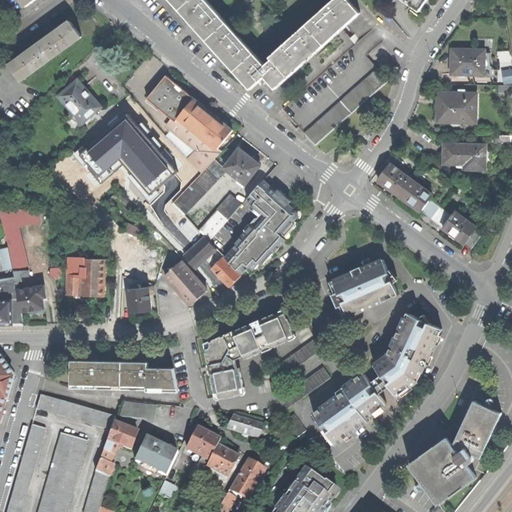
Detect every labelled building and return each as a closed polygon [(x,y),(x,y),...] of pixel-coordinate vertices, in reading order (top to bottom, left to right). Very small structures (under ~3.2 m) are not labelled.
[(171,0),(180,10),(191,0),(171,0)] [(207,40),(227,22),(207,0),(191,0),(180,10),(193,25),(207,40)] [(349,0),(334,0),(307,25),(325,45),(330,40),(343,29),(351,22),(361,13),(349,0)] [(403,0),(416,8),(421,0),(403,0)] [(421,0),(416,8),(419,10),(425,0),(421,0)] [(51,34),(40,42),(52,58),(82,37),(70,21),(56,31),(51,34)] [(227,22),(207,40),(220,54),(234,70),(254,53),(227,22)] [(273,59),(289,77),(325,45),(307,25),(277,51),(271,57),(273,59)] [(343,29),(330,40),(337,49),(351,37),(343,29)] [(363,51),(367,55),(372,50),(362,38),(356,43),(363,51)] [(10,64),(21,80),(52,58),(40,42),(29,50),(24,54),(10,64)] [(363,51),(356,43),(283,108),(306,133),(378,68),(372,61),(367,55),(363,51)] [(451,47),(452,75),(488,74),(487,46),(451,47)] [(254,53),(234,70),(250,89),(261,80),(265,76),(268,79),(276,88),(289,77),(273,59),(265,65),(254,53)] [(389,80),(378,68),(306,133),(316,145),(350,115),(389,80)] [(166,76),(147,99),(176,122),(179,118),(194,99),(166,76)] [(79,80),(60,96),(75,114),(76,113),(83,122),(95,111),(101,107),(88,92),(79,80)] [(481,122),(480,89),(437,90),(438,123),(481,122)] [(213,113),(194,99),(179,118),(218,149),(233,130),(213,113)] [(73,116),(65,122),(75,134),(98,115),(95,111),(83,122),(76,113),(75,114),(73,116)] [(75,154),(100,183),(123,164),(130,171),(149,194),(167,179),(176,171),(168,163),(173,158),(164,148),(159,152),(158,150),(162,146),(153,136),(149,140),(145,135),(149,131),(141,122),(137,125),(126,113),(120,119),(117,116),(107,125),(110,128),(85,150),(83,148),(75,154)] [(222,152),(218,149),(179,118),(176,122),(170,128),(197,149),(189,159),(202,172),(206,168),(215,159),(222,152)] [(445,153),(445,164),(465,164),(465,169),(486,169),(487,144),(445,144),(445,153)] [(240,148),(225,168),(227,170),(246,184),(261,165),(250,156),(240,148)] [(215,159),(206,168),(218,179),(227,170),(225,168),(215,159)] [(400,196),(412,180),(390,164),(378,180),(383,184),(385,183),(389,186),(393,189),(392,190),(400,196)] [(218,179),(206,168),(202,172),(173,203),(184,214),(218,179)] [(228,261),(243,274),(250,266),(254,270),(272,250),(284,236),(283,234),(301,214),(263,180),(247,198),(263,212),(257,219),(256,218),(251,223),(252,225),(257,229),(228,261)] [(408,202),(409,200),(413,203),(417,206),(416,207),(421,211),(430,200),(433,195),(412,180),(400,196),(408,202)] [(199,230),(211,240),(242,205),(231,195),(199,230)] [(425,214),(434,203),(430,200),(421,211),(425,214)] [(425,214),(432,220),(441,208),(434,203),(425,214)] [(14,268),(16,277),(21,276),(29,276),(18,226),(14,208),(0,207),(0,210),(3,225),(9,248),(14,268)] [(14,208),(18,226),(25,223),(40,223),(41,210),(14,208)] [(441,208),(432,220),(439,225),(448,213),(441,208)] [(452,216),(443,228),(449,232),(450,230),(454,233),(458,236),(457,238),(465,244),(477,227),(455,211),(452,216)] [(443,228),(452,216),(448,213),(439,225),(443,228)] [(128,225),(125,231),(141,238),(144,232),(128,225)] [(288,239),(284,236),(272,250),(275,253),(282,245),(288,239)] [(184,256),(195,268),(216,249),(205,237),(184,256)] [(3,249),(5,269),(14,268),(9,248),(3,249)] [(212,268),(229,287),(235,281),(241,275),(224,257),(212,268)] [(80,295),(82,258),(70,258),(68,295),(80,295)] [(90,296),(104,296),(106,260),(82,258),(80,295),(90,296)] [(345,278),(344,275),(331,281),(333,287),(336,292),(332,294),(333,294),(338,307),(341,305),(346,316),(355,313),(359,311),(357,306),(362,304),(364,309),(385,300),(383,296),(398,290),(394,282),(389,270),(384,258),(362,267),(353,271),(349,273),(350,276),(345,278)] [(166,275),(191,305),(200,298),(208,291),(182,261),(166,275)] [(63,267),(58,267),(50,268),(51,273),(51,274),(55,280),(63,273),(63,267)] [(0,324),(6,324),(25,324),(23,312),(19,290),(17,282),(16,277),(14,268),(5,269),(7,278),(0,278),(0,324)] [(390,269),(389,270),(394,282),(398,279),(390,269)] [(142,289),(143,281),(123,276),(123,291),(129,290),(138,289),(138,286),(141,286),(142,289)] [(19,290),(23,312),(34,310),(46,308),(44,298),(48,297),(45,285),(19,290)] [(129,290),(131,312),(141,311),(152,310),(150,294),(149,288),(142,289),(141,286),(138,286),(138,289),(129,290)] [(398,290),(383,296),(385,300),(399,294),(398,290)] [(357,316),(355,313),(346,316),(341,305),(338,307),(337,307),(339,313),(340,312),(344,321),(357,316)] [(218,391),(220,398),(225,397),(237,394),(242,393),(241,387),(242,387),(239,368),(237,368),(235,359),(244,355),(245,357),(263,349),(262,347),(271,344),(271,345),(289,338),(289,336),(294,334),(292,328),(288,318),(286,313),(285,312),(279,315),(262,323),(261,323),(260,322),(259,321),(258,321),(257,321),(255,321),(254,322),(254,324),(254,326),(253,326),(235,333),(227,337),(211,343),(210,347),(213,363),(213,364),(212,365),(211,366),(210,367),(210,368),(210,370),(211,371),(213,371),(214,371),(215,372),(218,391)] [(260,319),(262,323),(279,315),(278,312),(260,319)] [(393,343),(396,344),(411,314),(407,312),(393,343)] [(432,350),(435,343),(439,334),(442,328),(430,323),(419,317),(411,314),(396,344),(394,350),(381,360),(374,364),(379,372),(383,374),(391,384),(391,388),(397,396),(403,391),(410,386),(408,383),(415,378),(419,370),(422,372),(426,363),(429,356),(425,354),(428,348),(432,350)] [(424,314),(419,317),(430,323),(424,314)] [(244,327),(234,331),(235,333),(253,326),(252,323),(244,327)] [(226,334),(210,341),(211,343),(227,337),(226,334)] [(278,364),(281,379),(325,346),(317,336),(315,337),(278,364)] [(271,345),(272,347),(290,339),(289,338),(271,345)] [(394,350),(396,344),(393,343),(391,348),(379,357),(381,360),(394,350)] [(263,349),(245,357),(245,358),(263,350),(263,349)] [(0,421),(4,406),(6,401),(7,401),(14,378),(6,367),(0,359),(0,421)] [(72,361),(71,388),(147,389),(147,392),(179,392),(174,369),(148,368),(148,362),(129,362),(90,361),(72,361)] [(284,394),(287,409),(331,377),(323,366),(284,394)] [(408,383),(410,386),(412,385),(418,380),(422,372),(419,370),(415,378),(408,383)] [(343,387),(346,390),(366,375),(364,372),(343,387)] [(381,378),(383,374),(370,383),(375,383),(380,390),(378,394),(391,384),(386,385),(381,378)] [(386,385),(391,384),(383,374),(381,378),(386,385)] [(313,413),(321,423),(323,422),(330,432),(328,434),(332,438),(336,444),(346,437),(352,432),(362,426),(363,425),(361,422),(367,418),(372,414),(381,407),(387,403),(381,395),(378,394),(370,383),(369,378),(366,375),(346,390),(331,400),(313,413)] [(370,383),(378,394),(380,390),(375,383),(370,383)] [(414,388),(412,385),(410,386),(403,391),(405,394),(414,388)] [(329,397),(331,400),(346,390),(343,387),(329,397)] [(36,409),(111,431),(114,423),(116,417),(40,395),(36,409)] [(477,477),(473,471),(476,469),(496,426),(502,412),(492,408),(475,400),(462,428),(457,438),(459,441),(457,443),(454,445),(448,436),(442,440),(410,464),(439,504),(477,477)] [(124,404),(123,416),(156,419),(157,407),(124,404)] [(381,407),(372,414),(374,417),(383,411),(381,407)] [(284,422),(295,438),(306,431),(294,414),(284,422)] [(259,433),(263,425),(232,416),(226,428),(242,433),(247,434),(257,437),(259,433)] [(289,450),(297,440),(264,422),(263,425),(259,433),(289,450)] [(328,434),(330,432),(323,422),(321,423),(324,428),(328,434)] [(111,431),(107,440),(117,444),(131,449),(138,431),(126,427),(114,423),(111,431)] [(6,511),(22,511),(46,429),(32,425),(6,511)] [(446,431),(442,440),(448,436),(454,445),(457,443),(459,441),(457,438),(462,428),(459,427),(455,426),(452,427),(449,428),(446,431)] [(198,427),(187,449),(202,457),(209,461),(217,445),(221,439),(209,433),(198,427)] [(329,439),(332,438),(328,434),(324,428),(322,430),(329,439)] [(61,434),(37,511),(67,511),(88,442),(61,434)] [(147,437),(136,461),(166,475),(178,452),(171,448),(156,441),(147,437)] [(107,440),(95,470),(108,475),(113,463),(110,462),(117,444),(107,440)] [(227,450),(217,445),(209,461),(206,467),(220,474),(227,478),(231,470),(233,471),(236,465),(234,464),(238,456),(227,450)] [(202,457),(194,472),(201,476),(203,472),(206,467),(209,461),(202,457)] [(231,489),(248,499),(265,469),(258,465),(249,460),(244,468),(243,467),(235,481),(236,482),(231,489)] [(217,479),(220,474),(206,467),(203,472),(217,479)] [(83,511),(98,511),(99,508),(109,475),(108,475),(95,470),(83,511)] [(308,470),(300,480),(329,502),(338,491),(326,482),(325,483),(308,470)] [(198,483),(201,476),(194,472),(190,479),(198,483)] [(227,478),(220,474),(217,479),(224,483),(227,478)] [(160,489),(158,493),(171,499),(177,486),(164,480),(160,489)] [(295,487),(291,493),(309,506),(308,508),(316,511),(315,511),(322,511),(327,506),(329,502),(300,480),(296,486),(295,487)] [(287,491),(290,493),(291,493),(295,487),(292,484),(287,491)] [(274,508),(278,510),(290,493),(287,491),(286,490),(278,501),(274,507),(274,508)] [(216,511),(226,511),(235,497),(228,492),(216,511)] [(315,511),(316,511),(308,508),(309,506),(291,493),(290,493),(278,510),(276,511),(315,511)] [(218,495),(211,506),(217,509),(223,498),(218,495)]
